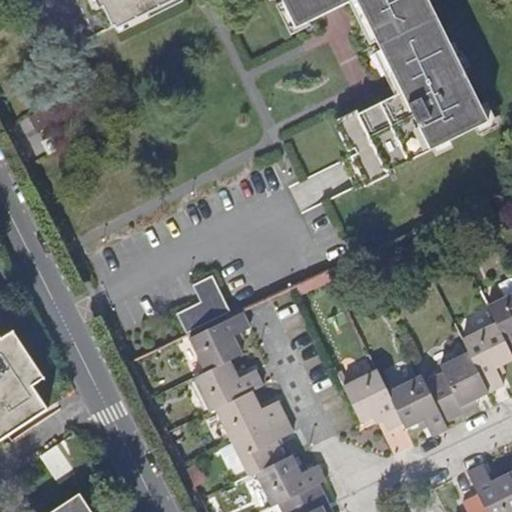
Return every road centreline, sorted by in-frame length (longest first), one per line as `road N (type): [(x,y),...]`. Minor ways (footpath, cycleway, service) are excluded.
road 1 (unclassified): [(50,316),(337,177)]
road 2 (tertiary): [(150,511),(50,316)]
road 3 (residential): [(345,483),(270,331)]
road 4 (residential): [(511,411),(388,466)]
